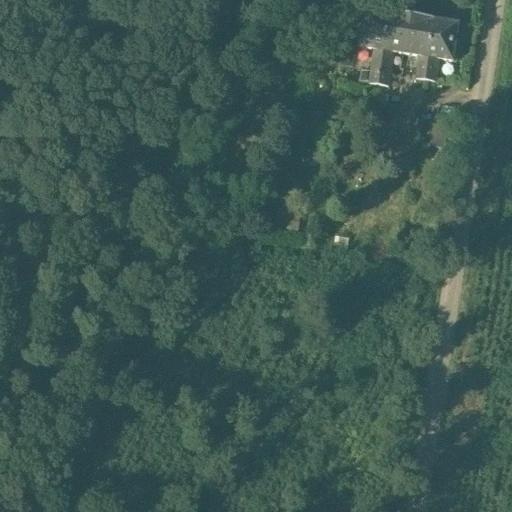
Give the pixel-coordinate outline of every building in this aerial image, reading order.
[(388,15),(365,12),(359,49),(374,51),(384,52),(389,15),(388,15)] [(412,18),(389,15),(384,52),(393,54),(406,56),(412,18)] [(434,22),(412,18),(406,56),(419,58),(429,59),(434,22)] [(458,26),(435,23),(435,22),(434,22),(429,59),(438,61),(453,63),(458,26)] [(384,52),(374,51),(372,63),(382,65),(384,52)] [(393,54),(384,52),(382,65),(391,66),(393,54)] [(429,59),(419,58),(418,67),(418,68),(416,81),(425,82),(429,59)] [(438,61),(429,59),(425,82),(435,84),(436,74),(437,73),(438,61)] [(382,65),(372,63),(371,74),(380,75),(382,65)] [(391,66),(382,65),(380,75),(390,77),(391,66)] [(380,75),(371,74),(369,86),(378,87),(380,75)] [(390,77),(380,75),(378,87),(388,88),(390,77)] [(353,112),(340,110),(339,122),(354,124),(356,113),(353,112)] [(449,125),(435,122),(430,148),(444,150),(449,125)] [(320,151),(308,153),(309,166),(321,165),(320,151)]
